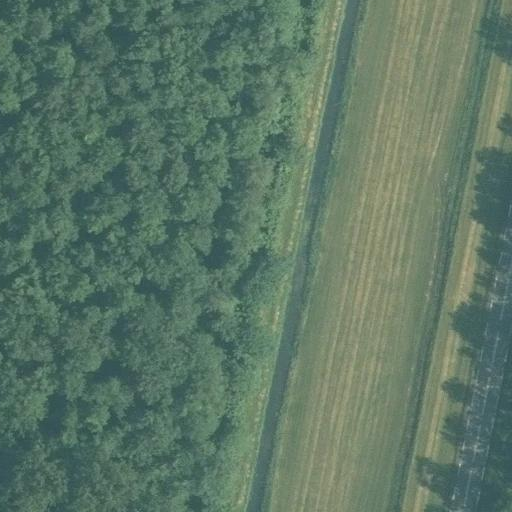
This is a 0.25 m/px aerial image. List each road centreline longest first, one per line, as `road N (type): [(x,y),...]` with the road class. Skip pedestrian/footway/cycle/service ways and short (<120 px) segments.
road 1 (track): [(230,511),(331,0)]
road 2 (primary): [(461,511),(511,254)]
